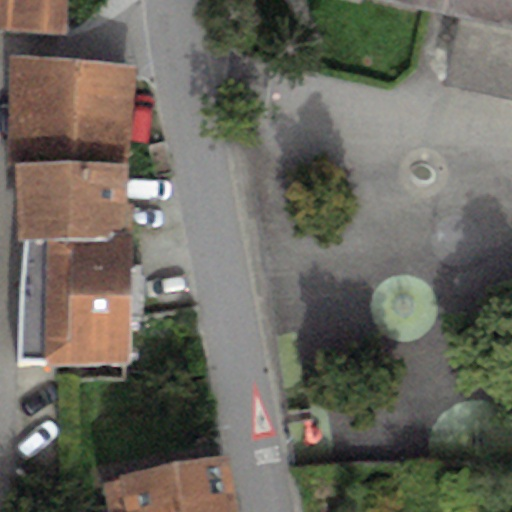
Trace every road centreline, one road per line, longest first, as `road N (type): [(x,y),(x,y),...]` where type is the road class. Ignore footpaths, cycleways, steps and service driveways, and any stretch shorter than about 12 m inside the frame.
road 1 (residential): [(266,511),(174,0)]
road 2 (residential): [(0,507),(0,335)]
